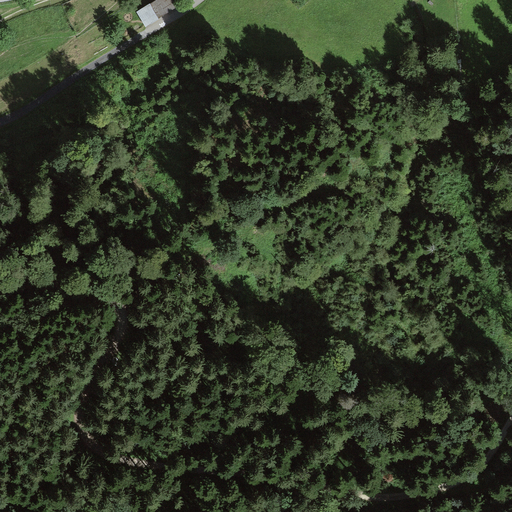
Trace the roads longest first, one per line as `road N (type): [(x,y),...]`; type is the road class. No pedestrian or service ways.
road 1 (track): [(511,418),(477,469),(421,495),(374,497),(129,459),(96,448),(77,423),(78,402)]
road 2 (unclassified): [(194,0),(0,122)]
road 3 (track): [(0,287),(110,296),(119,327),(78,402)]
